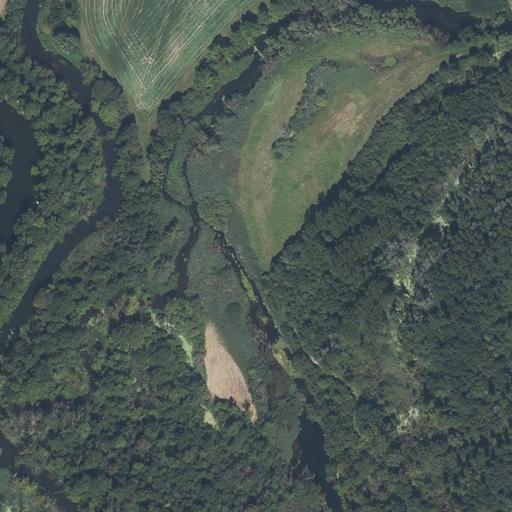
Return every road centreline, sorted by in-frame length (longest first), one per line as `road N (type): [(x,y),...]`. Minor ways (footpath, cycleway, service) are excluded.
road 1 (track): [(511,30),(458,55),(401,98),(272,271),(315,362),(356,396),(359,430),(407,474),(416,491),(407,511)]
road 2 (track): [(147,161),(145,221),(191,376),(253,434),(259,462),(252,487),(226,511)]
